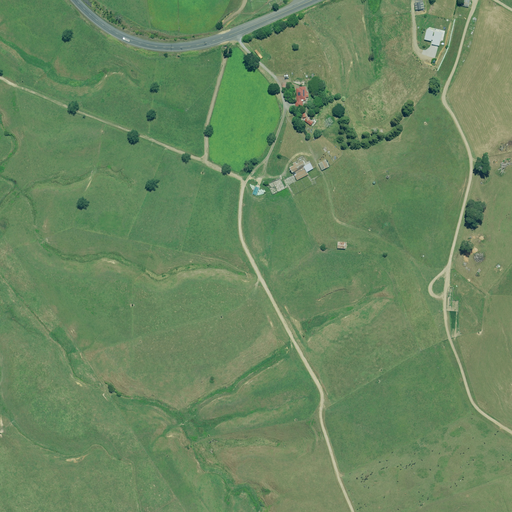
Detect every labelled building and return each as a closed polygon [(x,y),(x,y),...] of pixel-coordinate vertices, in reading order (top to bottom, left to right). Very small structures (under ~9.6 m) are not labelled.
[(414,3),(415,10),(424,9),(423,2),(414,3)] [(303,101),(307,101),(307,97),(309,97),(308,91),(307,91),(306,88),(297,88),(297,102),(296,102),(296,108),(299,107),(299,106),(304,106),(303,101)] [(314,121),(308,117),(305,121),(311,125),(314,121)] [(307,172),(314,169),(314,168),(311,163),(310,163),(306,165),(304,161),(297,164),(296,162),(293,164),(294,166),(289,168),(292,173),(293,173),(294,174),(297,180),(308,175),(307,172)] [(329,167),(326,161),(319,164),(322,170),(329,167)]
